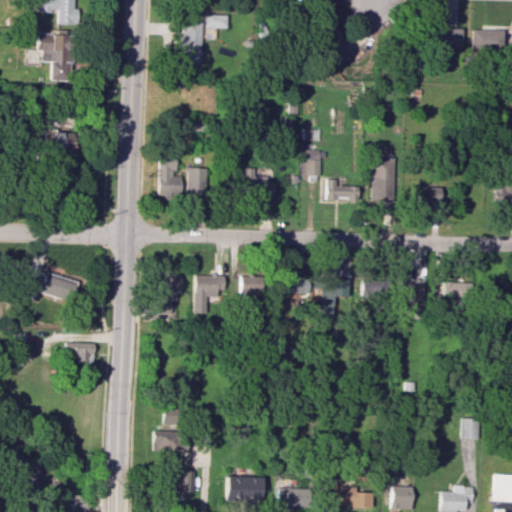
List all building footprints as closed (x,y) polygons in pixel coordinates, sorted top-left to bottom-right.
[(71,0),(37,0),(38,11),(55,11),(55,24),(75,24),(75,8),(71,8),(71,0)] [(327,0),(308,0),(308,12),(327,13),(327,0)] [(224,27),(224,14),(203,14),(203,27),(224,27)] [(198,64),(199,21),(178,20),(177,63),(198,64)] [(311,35),(328,68),(346,59),(329,26),(311,35)] [(458,48),(458,28),(429,27),(429,47),(458,48)] [(468,28),(468,50),(508,51),(509,29),(468,28)] [(46,79),(66,80),(68,34),(35,33),(34,50),(38,50),(38,61),(47,61),(46,79)] [(299,175),(316,175),(317,150),(299,149),(299,175)] [(180,175),(172,175),(173,155),(156,154),(155,196),(180,196),(180,175)] [(368,200),(390,201),(392,157),(369,156),(368,200)] [(184,194),(203,195),(204,167),(185,167),(184,194)] [(270,183),(264,182),(264,175),(250,175),(251,168),(240,167),(239,196),(270,196),(270,183)] [(322,200),(354,200),(354,186),(332,185),(332,179),(322,179),(322,200)] [(511,203),(511,181),(499,181),(499,187),(491,187),(490,203),(511,203)] [(438,202),(437,186),(410,186),(411,203),(438,202)] [(174,273),(153,273),(154,307),(175,306),(174,273)] [(190,313),(205,313),(205,301),(219,301),(220,275),(190,274),(190,313)] [(237,299),(256,299),(257,275),(237,275),(237,299)] [(305,277),(274,276),(274,293),(305,294),(305,277)] [(329,316),(329,296),(343,296),(344,277),(318,277),(317,315),(329,316)] [(398,281),(399,312),(422,312),(421,280),(398,281)] [(379,281),(357,281),(358,297),(379,296),(379,281)] [(433,301),(467,300),(466,281),(433,282),(433,301)] [(89,342),(61,342),(60,361),(89,362),(89,342)] [(173,408),(159,408),(159,423),(173,423),(173,408)] [(474,438),(475,418),(457,417),(457,437),(474,438)] [(149,430),(148,451),(182,452),(183,431),(149,430)] [(188,492),(189,470),(171,470),(170,491),(188,492)] [(511,474),(490,474),(489,500),(511,500),(511,474)] [(258,476),(222,475),(221,503),(258,504),(258,476)] [(367,507),(367,492),(354,491),(354,485),(323,484),(323,507),(367,507)] [(408,509),(409,486),(388,485),(387,508),(408,509)] [(435,510),(461,511),(461,502),(469,502),(469,485),(449,485),(449,491),(436,491),(435,510)] [(274,505),(307,506),(308,488),(275,487),(274,505)]
